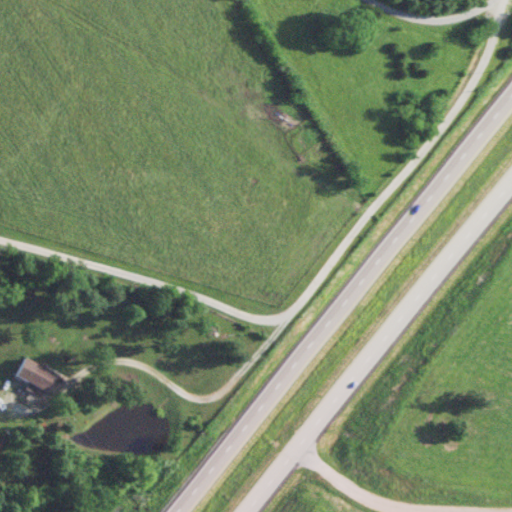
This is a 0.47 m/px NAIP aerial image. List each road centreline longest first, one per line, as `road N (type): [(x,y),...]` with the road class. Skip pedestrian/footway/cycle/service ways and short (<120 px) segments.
road 1 (trunk): [(511,86),(168,511)]
road 2 (residential): [(493,0),(468,88),(420,154),(252,358),(200,401),(179,399)]
road 3 (trunk): [(248,511),(511,178)]
